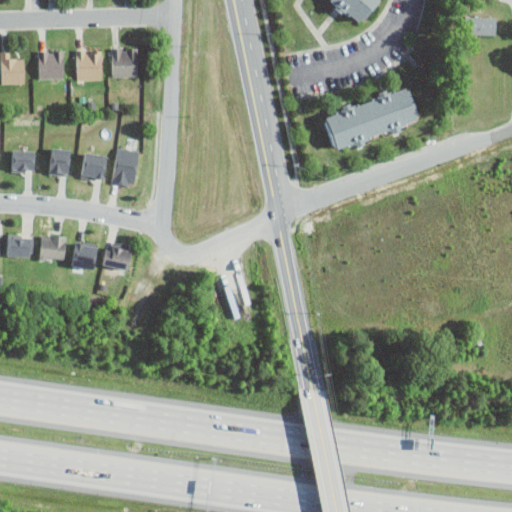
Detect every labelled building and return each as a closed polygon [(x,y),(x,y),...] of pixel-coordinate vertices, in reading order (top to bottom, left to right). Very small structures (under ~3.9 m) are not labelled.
[(328,0),(359,24),(377,0),(328,0)] [(496,34),(496,16),(466,16),(466,34),(496,34)] [(137,75),(137,47),(112,47),(112,75),(137,75)] [(63,49),(38,49),(38,78),(63,78),(63,49)] [(76,80),(102,80),(102,49),(76,49),(76,80)] [(0,83),(24,83),(24,60),(13,60),(13,51),(0,51),(0,83)] [(405,81),(321,115),(336,153),(420,120),(405,81)] [(71,148),(51,146),(49,173),(68,175),(71,148)] [(111,182),(133,186),(140,150),(118,146),(111,182)] [(12,170),(34,170),(34,148),(12,148),(12,170)] [(107,154),(84,151),(81,178),(104,180),(107,154)] [(38,259),(63,263),(67,236),(42,232),(38,259)] [(31,234),(6,234),(6,255),(31,255),(31,234)] [(93,269),(98,243),(75,239),(71,265),(93,269)] [(128,268),(131,248),(106,244),(103,265),(128,268)]
